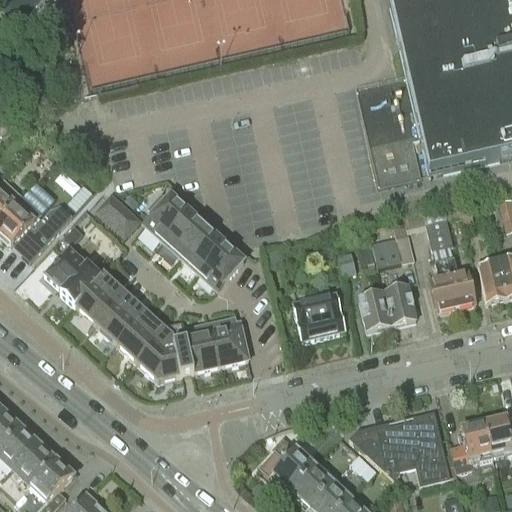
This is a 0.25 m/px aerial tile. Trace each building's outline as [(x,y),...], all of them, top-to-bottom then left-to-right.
[(3,0),(0,4),(0,17),(16,33),(46,0),(3,0)] [(511,0),(437,0),(389,11),(428,182),(511,163),(511,0)] [(0,126),(0,127),(8,119),(3,113),(0,116),(0,126)] [(382,145),(371,147),(378,187),(421,179),(420,170),(412,171),(411,168),(400,171),(398,160),(385,162),(382,145)] [(0,191),(0,224),(16,207),(0,191)] [(83,192),(66,210),(75,217),(91,199),(83,192)] [(110,200),(94,218),(123,245),(140,227),(110,200)] [(154,220),(144,230),(163,247),(189,218),(171,201),(167,205),(162,200),(148,214),(154,220)] [(0,241),(29,268),(71,223),(59,213),(49,217),(40,227),(36,224),(41,218),(22,201),(16,207),(0,224),(0,241)] [(511,209),(511,206),(499,208),(506,239),(511,238),(511,209)] [(189,218),(163,247),(180,264),(207,235),(189,218)] [(445,225),(434,228),(441,256),(449,254),(452,253),(445,225)] [(424,230),(431,258),(441,256),(434,228),(424,230)] [(412,268),(403,230),(392,232),(395,245),(400,267),(401,270),(412,268)] [(73,233),(63,243),(71,251),(81,241),(73,233)] [(207,235),(180,264),(198,280),(225,251),(207,235)] [(400,267),(395,245),(371,250),(376,272),(400,267)] [(376,272),(371,250),(357,253),(361,271),(366,269),(367,275),(376,272)] [(225,251),(198,280),(216,297),(243,268),(225,251)] [(73,314),(74,313),(100,284),(68,254),(43,281),(61,298),(59,300),(73,314)] [(456,281),(449,254),(441,256),(456,316),(474,312),(466,279),(456,281)] [(277,256),(263,259),(266,273),(280,270),(277,256)] [(456,316),(441,256),(431,258),(438,285),(428,288),(436,321),(456,316)] [(351,257),(338,260),(342,281),(356,278),(351,257)] [(507,266),(498,268),(506,304),(511,302),(511,260),(506,262),(507,266)] [(486,309),(506,304),(498,268),(486,271),(485,267),(476,269),(486,309)] [(150,324),(103,281),(100,284),(74,313),(156,388),(179,383),(179,384),(193,381),(193,379),(247,367),(238,327),(235,328),(234,323),(179,336),(177,330),(156,335),(147,327),(150,324)] [(407,293),(383,298),(391,332),(415,326),(407,293)] [(365,338),(391,332),(383,298),(358,304),(365,338)] [(334,302),(292,311),(301,349),(343,339),(334,302)] [(0,456),(22,433),(4,417),(0,421),(0,456)] [(446,484),(437,443),(435,444),(430,422),(413,426),(414,428),(387,434),(387,432),(375,435),(384,474),(381,477),(393,487),(399,481),(398,479),(414,476),(418,491),(446,484)] [(511,436),(510,431),(506,432),(504,424),(499,426),(498,423),(485,426),(486,429),(483,430),(490,460),(491,465),(511,459),(511,436)] [(490,460),(483,430),(479,431),(478,428),(465,431),(466,434),(460,435),(464,451),(448,455),(454,479),(471,475),(469,470),(491,465),(490,460)] [(0,492),(40,450),(22,433),(0,456),(0,492)] [(384,474),(375,435),(364,438),(365,442),(367,451),(360,458),(381,477),(384,474)] [(356,437),(348,446),(355,453),(365,442),(364,438),(358,439),(356,437)] [(365,442),(355,453),(360,458),(367,451),(365,442)] [(56,465),(40,450),(0,492),(0,501),(11,511),(13,511),(55,468),(54,467),(56,465)] [(262,471),(291,498),(314,473),(294,455),(283,467),(274,458),(262,471)] [(358,460),(350,470),(367,483),(375,473),(358,460)] [(72,484),(55,468),(13,511),(57,511),(64,505),(58,498),(72,484)] [(314,473),(291,498),(305,511),(311,511),(332,490),(314,473)] [(259,489),(251,498),(259,506),(267,497),(259,489)] [(332,490),(311,511),(344,511),(350,506),(332,490)] [(373,511),(358,497),(350,506),(344,511),(373,511)] [(96,511),(97,511),(100,509),(88,498),(74,511),(96,511)] [(497,511),(495,501),(484,504),(485,511),(497,511)]
